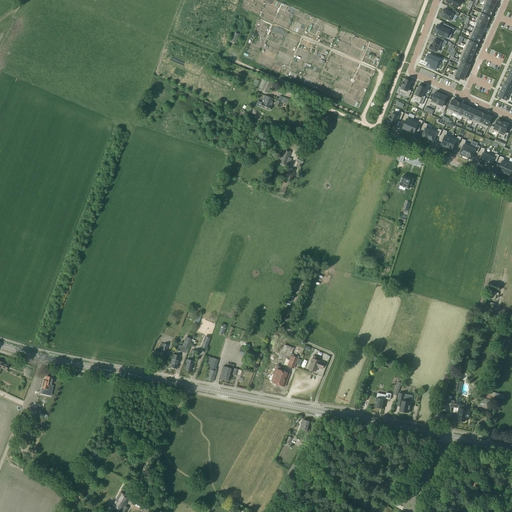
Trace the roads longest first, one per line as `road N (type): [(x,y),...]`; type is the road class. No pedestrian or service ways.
road 1 (tertiary): [(322,411),(0,345)]
road 2 (unclassified): [(511,189),(296,94),(273,93)]
road 3 (tertiary): [(511,448),(322,411)]
road 4 (track): [(376,130),(425,0)]
road 5 (residential): [(435,0),(410,73),(464,96)]
